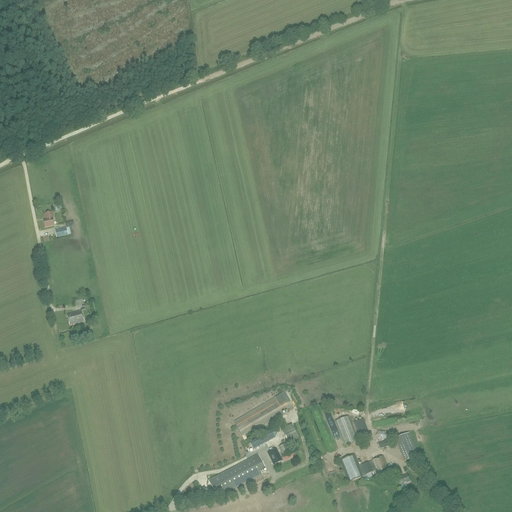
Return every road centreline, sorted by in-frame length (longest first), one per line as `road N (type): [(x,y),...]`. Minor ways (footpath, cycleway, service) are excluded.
road 1 (track): [(405,0),(199,81)]
road 2 (track): [(199,81),(0,165)]
road 3 (unknown): [(21,155),(50,311)]
